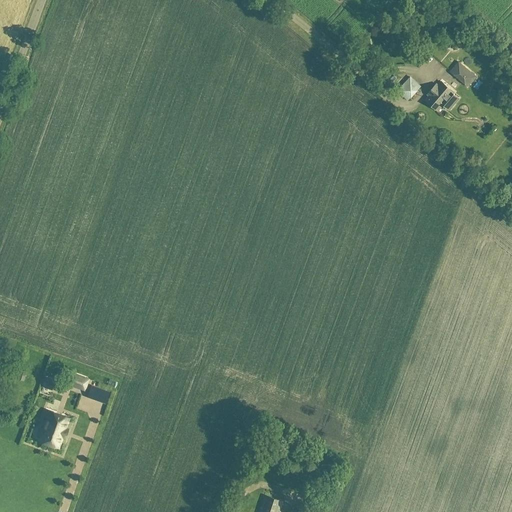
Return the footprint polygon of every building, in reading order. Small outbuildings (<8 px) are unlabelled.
[(469,88),(477,77),(459,62),(451,71),(469,88)] [(410,78),(397,92),(408,102),(421,87),(410,78)] [(439,112),(447,102),(453,107),(459,99),(453,94),(454,93),(442,82),(436,90),(435,89),(434,89),(429,94),(430,96),(426,101),(439,112)] [(69,373),(66,383),(84,390),(87,380),(69,373)] [(91,386),(87,398),(105,403),(109,392),(91,386)] [(42,428),(39,437),(40,438),(39,440),(58,448),(62,437),(61,436),(64,430),(65,430),(69,419),(47,412),(42,426),(44,426),(43,429),(42,428)] [(279,511),(283,502),(265,496),(259,511),(279,511)]
